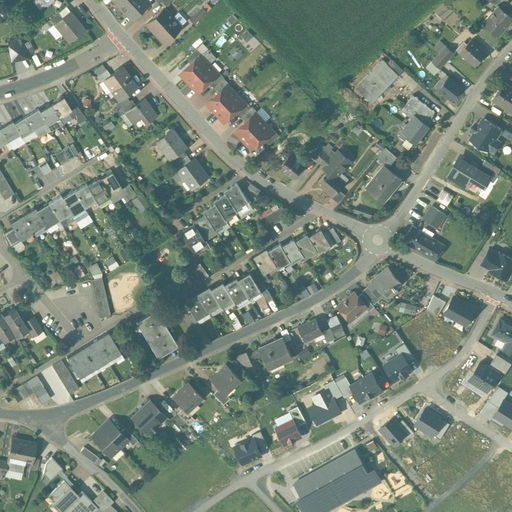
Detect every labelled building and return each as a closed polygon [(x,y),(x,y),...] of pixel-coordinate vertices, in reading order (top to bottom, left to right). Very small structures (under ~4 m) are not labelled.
[(112,0),(122,10),(132,0),(112,0)] [(144,0),(132,0),(122,10),(131,20),(148,4),(144,0)] [(484,23),(498,36),(511,20),(511,16),(500,6),(484,23)] [(202,7),(189,19),(194,25),(207,12),(202,7)] [(163,8),(146,24),(154,34),(172,18),(163,8)] [(76,20),(70,12),(62,18),(54,24),(55,24),(70,43),(84,31),(75,20),(76,20)] [(58,13),(47,23),(51,28),(55,24),(54,24),(62,18),(58,13)] [(172,18),(154,34),(163,43),(181,27),(172,18)] [(456,50),(475,66),(486,53),(471,40),(466,46),(462,43),(456,50)] [(22,45),(10,47),(12,61),(28,58),(22,45)] [(431,62),(440,69),(454,53),(445,46),(431,62)] [(197,49),(186,59),(191,64),(200,55),(202,54),(197,49)] [(191,64),(180,74),(189,84),(209,65),(200,55),(191,64)] [(358,83),(375,100),(401,73),(385,57),(358,83)] [(209,65),(189,84),(197,93),(208,83),(218,74),(209,65)] [(110,75),(104,80),(112,91),(129,78),(122,67),(110,75)] [(106,70),(97,77),(101,82),(101,83),(104,80),(110,75),(106,70)] [(218,74),(208,83),(218,93),(227,85),(229,83),(220,73),(218,74)] [(434,87),(453,100),(463,87),(448,76),(443,83),(439,80),(434,87)] [(129,78),(112,91),(119,101),(126,96),(137,88),(129,78)] [(112,91),(104,80),(101,83),(101,82),(99,84),(106,94),(112,91)] [(491,101),(511,114),(511,113),(511,87),(503,82),(491,101)] [(218,93),(207,104),(215,113),(236,94),(227,85),(218,93)] [(244,104),(236,94),(215,113),(224,123),(235,113),(244,104)] [(413,142),(415,144),(429,125),(426,123),(435,111),(412,95),(401,110),(411,118),(400,132),(406,137),(401,144),(408,149),(413,142)] [(126,96),(119,101),(116,103),(120,108),(129,101),(126,96)] [(63,97),(51,105),(59,118),(71,110),(63,97)] [(157,116),(144,98),(135,105),(124,113),(132,124),(133,123),(132,122),(140,117),(145,124),(143,125),(144,126),(157,116)] [(129,101),(120,108),(123,114),(124,113),(135,105),(131,100),(129,101)] [(246,102),(244,104),(235,113),(240,118),(241,117),(246,122),(255,113),(257,111),(252,106),(251,108),(246,102)] [(51,105),(39,112),(46,122),(47,125),(59,118),(51,105)] [(38,109),(26,116),(34,129),(46,122),(39,112),(38,109)] [(246,122),(235,132),(243,141),(264,122),(255,113),(246,122)] [(26,116),(14,124),(20,134),(21,137),(34,129),(26,116)] [(474,133),(470,139),(476,143),(475,145),(476,148),(478,149),(482,148),(483,147),(488,150),(500,130),(482,119),(479,125),(475,123),(470,131),(474,133)] [(12,121),(0,128),(8,141),(20,134),(14,124),(12,121)] [(273,132),(264,122),(243,141),(252,151),(264,141),(273,132)] [(511,124),(509,123),(503,133),(511,138),(511,124)] [(173,130),(157,141),(171,160),(184,151),(186,149),(173,130)] [(274,131),(273,132),(264,141),(268,146),(279,136),(274,131)] [(75,156),(69,146),(62,150),(68,160),(75,156)] [(385,147),(377,157),(389,167),(397,156),(385,147)] [(68,160),(62,150),(55,154),(61,165),(68,160)] [(184,151),(171,160),(178,170),(191,161),(184,151)] [(350,161),(338,151),(323,168),(327,172),(328,171),(336,177),(341,172),(342,173),(347,167),(346,166),(350,161)] [(282,168),(295,178),(306,163),(294,153),(282,168)] [(484,186),(491,174),(480,167),(461,156),(449,176),(467,187),(472,179),(484,186)] [(191,161),(178,170),(192,189),(208,178),(194,159),(191,161)] [(51,171),(45,160),(38,164),(44,175),(51,171)] [(500,169),(485,160),(480,167),(491,174),(496,176),(500,169)] [(38,164),(33,168),(39,178),(44,175),(38,164)] [(382,201),(400,180),(385,167),(367,188),(382,201)] [(16,195),(0,168),(0,192),(6,201),(16,195)] [(336,177),(328,171),(327,172),(318,183),(324,189),(324,190),(332,197),(337,191),(338,192),(339,190),(344,184),(336,177)] [(111,172),(99,179),(110,196),(122,189),(111,172)] [(110,196),(99,179),(87,186),(96,201),(97,204),(98,203),(100,207),(109,202),(110,203),(113,202),(109,196),(110,196)] [(87,186),(86,184),(74,191),(84,208),(96,201),(87,186)] [(224,191),(226,194),(236,210),(248,203),(237,184),(224,191)] [(250,184),(246,189),(256,196),(260,191),(250,184)] [(448,205),(453,195),(443,189),(437,199),(448,205)] [(345,195),(339,190),(338,192),(337,191),(332,197),(331,198),(338,204),(345,196),(345,195)] [(84,208),(74,191),(62,199),(71,213),(70,213),(72,216),(84,208)] [(141,192),(132,199),(141,212),(150,206),(141,192)] [(214,201),(216,203),(226,220),(237,213),(236,210),(226,194),(214,201)] [(62,199),(60,196),(48,203),(56,216),(59,220),(63,226),(63,227),(74,220),(72,216),(70,213),(71,213),(62,199)] [(375,205),(357,199),(353,212),(371,218),(375,205)] [(48,203),(36,211),(45,225),(47,228),(59,220),(56,216),(48,203)] [(203,211),(205,213),(215,230),(227,223),(226,220),(216,203),(203,211)] [(282,206),(259,219),(265,229),(288,216),(282,206)] [(432,206),(423,219),(431,224),(433,221),(439,225),(445,215),(432,206)] [(35,208),(23,215),(33,232),(45,225),(36,211),(35,208)] [(193,221),(195,224),(205,240),(217,233),(215,230),(205,213),(193,221)] [(23,215),(10,223),(13,228),(21,240),(33,233),(33,232),(23,215)] [(195,224),(184,231),(195,249),(206,243),(205,240),(195,224)] [(401,241),(436,261),(446,245),(411,225),(401,241)] [(21,240),(13,228),(3,233),(9,248),(21,240)] [(321,229),(309,237),(318,251),(319,254),(331,246),(321,229)] [(318,251),(309,237),(307,234),(294,242),(303,256),(305,259),(318,251)] [(303,256),(294,242),(293,239),(281,246),(292,263),(303,256)] [(292,263),(281,246),(280,244),(268,251),(277,265),(279,268),(285,265),(286,267),(292,263)] [(277,265),(268,251),(267,248),(254,256),(264,272),(277,265)] [(491,269),(499,254),(490,249),(482,264),(491,269)] [(491,269),(491,270),(507,279),(511,269),(511,258),(500,252),(499,254),(491,269)] [(105,259),(109,269),(118,266),(114,256),(105,259)] [(387,267),(372,279),(386,297),(390,297),(395,293),(395,288),(401,284),(387,267)] [(250,273),(238,279),(247,294),(248,297),(260,290),(257,284),(250,273)] [(236,276),(225,284),(234,299),(235,301),(247,294),(238,279),(236,276)] [(103,277),(91,279),(100,319),(112,316),(103,277)] [(318,279),(306,286),(311,295),(323,288),(318,279)] [(263,280),(257,284),(260,290),(267,301),(273,297),(263,280)] [(234,299),(225,284),(223,281),(211,288),(220,303),(221,306),(234,299)] [(220,303),(211,288),(210,286),(197,294),(208,311),(220,303)] [(367,286),(361,291),(363,293),(371,303),(377,298),(367,286)] [(355,293),(339,306),(350,320),(366,306),(358,297),(355,293)] [(363,293),(358,297),(366,306),(369,310),(374,307),(371,303),(363,293)] [(208,311),(197,294),(186,300),(193,312),(196,318),(208,311)] [(444,313),(455,319),(466,300),(455,294),(444,313)] [(427,310),(439,315),(445,300),(433,295),(427,310)] [(455,319),(466,325),(477,306),(466,300),(455,319)] [(402,301),(399,310),(415,315),(418,305),(402,301)] [(22,320),(15,308),(2,315),(14,333),(15,336),(27,328),(22,320)] [(156,310),(138,320),(160,357),(178,346),(156,310)] [(196,318),(193,312),(189,315),(197,328),(201,325),(196,318)] [(2,315),(1,313),(0,313),(0,337),(0,338),(2,340),(14,333),(2,315)] [(33,314),(22,320),(27,328),(32,336),(43,330),(33,314)] [(316,318),(298,326),(305,341),(316,336),(318,338),(321,337),(320,335),(323,333),(322,331),(316,318)] [(511,325),(499,319),(491,334),(506,342),(502,349),(511,354),(511,325)] [(344,332),(340,323),(322,331),(323,333),(327,342),(336,338),(333,333),(339,331),(340,334),(344,332)] [(108,332),(67,357),(71,364),(70,365),(73,370),(74,369),(79,378),(121,352),(108,332)] [(283,337),(259,348),(270,371),(285,365),(283,361),(292,357),(283,337)] [(399,355),(383,364),(394,381),(412,370),(407,362),(414,358),(404,343),(395,349),(399,355)] [(252,350),(238,356),(249,370),(258,366),(252,350)] [(480,362),(474,372),(475,373),(471,380),(488,391),(500,371),(505,374),(511,364),(496,355),(490,364),(493,366),(491,369),(480,362)] [(79,389),(62,360),(52,365),(70,394),(79,389)] [(225,364),(210,378),(219,387),(223,392),(231,384),(233,386),(240,379),(225,364)] [(347,373),(335,379),(342,392),(344,395),(354,389),(361,402),(383,389),(373,370),(351,381),(347,373)] [(36,375),(27,381),(31,387),(40,381),(36,375)] [(315,401),(307,405),(317,423),(343,410),(336,396),(342,392),(335,379),(335,378),(325,383),(326,385),(311,393),(315,401)] [(31,387),(27,381),(21,384),(28,395),(34,392),(31,387)] [(40,381),(31,387),(34,392),(34,393),(43,387),(40,381)] [(186,382),(171,396),(182,407),(185,410),(200,396),(186,382)] [(28,395),(21,384),(16,388),(23,399),(28,395)] [(498,384),(489,399),(499,404),(493,415),(511,425),(511,401),(503,397),(507,389),(498,384)] [(43,387),(34,393),(37,398),(47,392),(43,387)] [(219,387),(213,393),(223,404),(230,398),(223,392),(219,387)] [(23,399),(16,388),(10,391),(17,402),(23,399)] [(47,392),(37,398),(41,404),(50,398),(47,392)] [(148,399),(130,417),(146,434),(165,417),(148,399)] [(426,404),(415,421),(440,438),(451,421),(426,404)] [(293,419),(276,428),(284,445),(301,436),(296,426),(305,422),(298,406),(289,411),(293,419)] [(193,419),(185,410),(182,407),(169,419),(181,431),(193,419)] [(393,414),(380,426),(394,442),(403,435),(406,438),(414,431),(403,418),(399,420),(393,414)] [(120,432),(109,419),(100,427),(119,448),(128,440),(120,432)] [(119,448),(100,427),(91,436),(110,456),(119,448)] [(137,440),(125,427),(120,432),(128,440),(132,445),(137,440)] [(253,437),(233,445),(242,465),(263,456),(261,450),(268,447),(260,431),(252,434),(253,437)] [(17,440),(12,439),(7,458),(8,458),(7,462),(8,462),(6,469),(22,472),(24,462),(31,463),(36,444),(23,441),(24,440),(18,439),(17,440)] [(354,445),(293,480),(301,494),(295,497),(304,511),(319,511),(381,477),(374,465),(368,469),(354,445)] [(98,457),(83,446),(79,452),(94,463),(98,457)] [(39,459),(33,458),(31,463),(30,470),(36,471),(39,459)] [(81,491),(78,494),(64,480),(48,495),(62,510),(66,507),(70,511),(92,511),(97,507),(81,491)] [(109,503),(100,511),(101,511),(116,511),(117,511),(109,503)]
